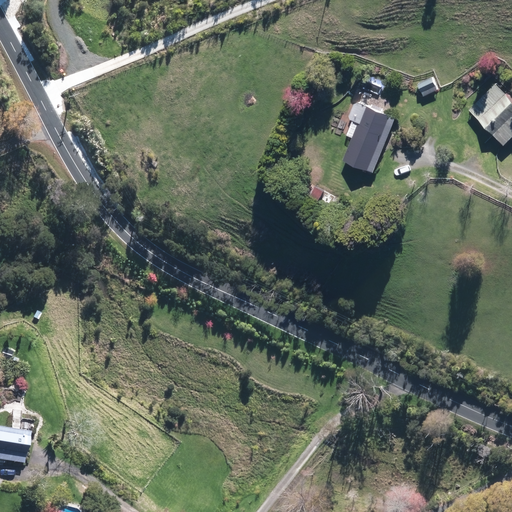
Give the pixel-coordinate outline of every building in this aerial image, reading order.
[(427,95),(440,88),(435,77),(421,83),(427,95)] [(511,140),(511,94),(499,82),(473,108),(509,143),(511,140)] [(392,101),(371,94),(369,102),(390,109),(392,101)] [(377,171),(399,116),(368,103),(363,101),(357,104),(352,115),(354,119),(361,122),(346,159),(377,171)] [(0,422),(0,455),(24,460),(29,427),(0,422)]
